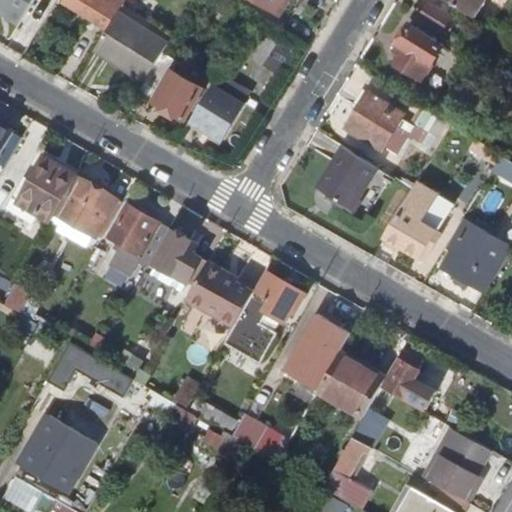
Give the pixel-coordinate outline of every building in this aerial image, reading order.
[(0,0),(0,8),(22,22),(36,0),(0,0)] [(68,0),(68,2),(93,18),(104,0),(68,0)] [(264,0),(284,12),(291,0),(264,0)] [(430,0),(426,0),(418,14),(435,24),(438,20),(452,29),(460,18),(430,0)] [(451,0),(476,16),(485,0),(451,0)] [(99,48),(149,79),(165,52),(172,41),(122,10),(99,48)] [(413,23),(401,42),(406,46),(398,60),(422,75),(443,41),(413,23)] [(260,59),(273,67),(287,45),(274,36),(260,59)] [(180,62),(165,52),(149,79),(142,89),(159,100),(158,101),(188,119),(207,88),(176,69),(180,62)] [(249,102),(218,82),(194,121),(225,141),(249,102)] [(349,126),(386,149),(407,114),(370,91),(349,126)] [(422,121),(448,135),(456,123),(452,120),(430,106),(422,121)] [(0,158),(15,132),(0,123),(0,158)] [(356,209),(382,167),(346,145),(321,186),(356,209)] [(41,212),(55,219),(58,213),(79,176),(80,175),(46,156),(20,199),(13,194),(6,206),(34,222),(41,212)] [(120,200),(79,176),(58,213),(98,237),(120,200)] [(456,202),(421,180),(416,188),(386,238),(422,258),(456,202)] [(159,247),(169,229),(129,205),(110,238),(114,241),(120,244),(117,251),(109,263),(128,275),(136,262),(139,256),(146,259),(150,262),(159,247)] [(445,267),(489,293),(511,255),(511,247),(472,223),(445,267)] [(199,245),(174,230),(155,263),(157,264),(152,274),(184,292),(189,282),(203,259),(194,254),(199,245)] [(120,244),(114,241),(110,247),(117,251),(120,244)] [(139,256),(136,262),(142,265),(146,259),(139,256)] [(195,286),(209,262),(203,259),(189,282),(195,286)] [(231,273),(210,261),(209,262),(195,286),(189,297),(236,324),(255,291),(229,276),(231,273)] [(236,324),(226,342),(261,362),(279,332),(275,330),(282,318),(288,321),(293,311),(295,313),(306,293),(270,272),(259,291),(256,289),(255,291),(236,324)] [(0,277),(0,302),(4,305),(15,285),(0,277)] [(318,311),(290,358),(298,363),(295,368),(304,374),(307,369),(324,379),(341,351),(353,331),(318,311)] [(414,345),(419,338),(413,335),(409,342),(414,345)] [(69,342),(49,378),(65,387),(76,368),(123,395),(133,378),(69,342)] [(386,378),(341,351),(324,379),(319,388),(364,415),(384,382),(386,378)] [(424,364),(402,352),(386,378),(384,382),(427,408),(438,390),(416,377),(424,364)] [(125,365),(131,355),(127,353),(121,364),(125,365)] [(136,371),(142,361),(131,355),(125,365),(136,371)] [(287,364),(295,368),(298,363),(290,358),(287,364)] [(187,409),(202,381),(185,372),(170,399),(187,409)] [(228,431),(236,417),(197,395),(190,408),(228,431)] [(448,399),(441,395),(432,410),(462,427),(468,416),(446,403),(448,399)] [(266,425),(243,412),(230,433),(240,439),(241,440),(253,446),(266,425)] [(19,455),(30,462),(28,466),(66,489),(93,442),(44,413),(19,455)] [(380,424),(364,415),(352,435),(368,444),(380,424)] [(476,472),(490,447),(452,425),(422,476),(467,501),(481,475),(476,472)] [(203,439),(232,456),(241,440),(240,439),(230,433),(221,428),(218,433),(210,428),(203,439)] [(365,450),(368,444),(352,435),(330,472),(322,486),(357,506),(369,486),(346,472),(361,448),(365,450)] [(330,472),(284,444),(276,458),(322,486),(330,472)] [(32,508),(43,489),(19,475),(8,494),(32,508)] [(410,484),(394,511),(456,511),(458,511),(410,484)]
